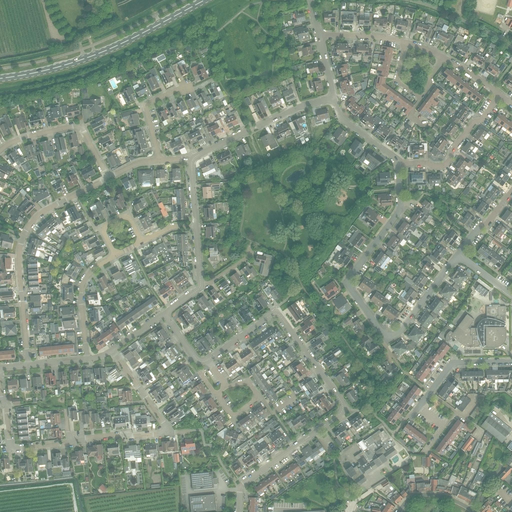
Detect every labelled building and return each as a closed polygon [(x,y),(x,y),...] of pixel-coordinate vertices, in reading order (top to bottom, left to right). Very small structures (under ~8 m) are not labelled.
[(335,18),(338,18),(338,10),(333,10),(333,14),(324,14),(325,23),(335,22),(335,18)] [(299,22),(305,20),(304,13),(299,15),(298,12),(295,13),(296,19),(292,20),(294,26),(300,24),(299,22)] [(340,18),(340,21),(343,21),(343,24),(348,24),(348,16),(348,12),(344,12),(341,12),(340,18)] [(348,16),(348,24),(353,25),(353,21),(356,22),(357,13),(353,12),(348,12),(348,16)] [(357,13),(356,22),(359,22),(359,25),(364,25),(364,16),(359,16),(359,13),(357,13)] [(364,16),(364,25),(369,25),(369,22),(372,22),(372,13),(369,13),(369,17),(364,16)] [(387,19),(378,18),(379,16),(378,15),(375,15),(374,16),(373,18),(375,18),(374,26),(386,27),(387,19)] [(401,30),(403,22),(400,21),(401,18),(395,17),(394,24),(397,24),(396,29),(401,30)] [(403,22),(401,30),(407,31),(408,26),(410,27),(412,20),(406,19),(406,22),(403,22)] [(421,33),(424,24),(421,23),(421,22),(416,20),(412,33),(414,33),(416,33),(416,31),(421,33)] [(424,24),(421,33),(426,34),(426,36),(426,37),(429,38),(433,26),(428,24),(427,25),(424,24)] [(310,38),(308,32),(309,32),(308,29),(302,31),(301,27),(294,29),(295,36),(298,35),(299,39),(305,38),(306,39),(310,38)] [(441,41),(445,33),(442,32),(442,29),(438,27),(432,40),(434,41),(435,40),(436,38),(441,41)] [(445,33),(441,41),(446,43),(445,45),(445,46),(448,48),(454,36),(449,34),(448,35),(445,33)] [(459,54),(464,44),(461,43),(464,38),(458,35),(454,43),(457,45),(454,51),(459,54)] [(342,53),(342,44),(336,44),(336,46),(334,46),(331,47),(331,46),(332,53),(333,53),(333,57),(339,57),(339,53),(342,53)] [(342,44),(342,53),(346,53),(346,56),(351,56),(351,49),(348,49),(348,44),(342,44)] [(362,54),(363,45),(357,44),(357,49),(354,49),(353,56),(358,56),(358,54),(362,54)] [(474,47),(470,45),(469,44),(467,46),(464,44),(459,54),(464,57),(468,51),(473,54),(478,47),(478,46),(476,44),(474,47)] [(304,56),(314,54),(314,52),(312,52),(311,47),(304,48),(303,45),(297,47),(298,52),(302,51),(304,56)] [(363,45),(362,54),(366,54),(366,57),(371,57),(371,50),(368,50),(369,45),(363,45)] [(385,53),(392,54),(393,48),(382,46),(381,49),(385,50),(385,53)] [(480,49),(478,47),(473,54),(476,55),(472,61),(476,64),(481,57),(481,56),(483,54),(479,51),(480,49)] [(489,55),(487,54),(486,54),(483,58),(481,57),(476,64),(481,67),(485,61),(487,63),(492,56),(489,55)] [(495,62),(492,60),(494,58),(492,56),(487,63),(489,65),(485,70),(490,74),(495,66),(493,64),(495,62)] [(389,66),(391,60),(379,58),(379,61),(383,62),(382,65),(389,66)] [(178,63),(172,65),(176,73),(180,71),(182,76),(188,73),(189,72),(190,68),(186,70),(184,65),(185,64),(184,61),(182,61),(178,63)] [(310,73),(318,71),(317,64),(313,65),(312,62),(306,64),(307,69),(309,68),(310,73)] [(346,69),(348,69),(347,64),(340,65),(341,68),(336,69),(338,75),(342,74),(343,77),(347,76),(346,69)] [(501,73),(505,66),(503,64),(500,69),(495,66),(490,74),(495,77),(498,71),(501,73)] [(201,81),(208,77),(204,69),(200,71),(198,66),(192,69),(195,75),(198,74),(201,81)] [(444,66),(437,75),(439,77),(440,75),(442,75),(447,69),(444,66)] [(153,91),(160,87),(155,77),(157,75),(154,68),(149,70),(153,77),(147,80),(153,91)] [(170,76),(173,74),(170,68),(163,71),(162,70),(160,72),(161,75),(166,84),(172,81),(170,76)] [(446,79),(452,71),(450,69),(449,70),(447,69),(442,75),(446,79)] [(387,78),(388,72),(377,70),(376,73),(381,74),(380,76),(386,78),(387,78)] [(450,82),(455,75),(453,73),(454,72),(452,71),(446,79),(450,82)] [(454,85),(460,77),(458,76),(457,77),(455,75),(450,82),(454,85)] [(341,88),(350,86),(349,82),(351,81),(350,76),(343,78),(344,81),(340,82),(341,88)] [(458,88),(463,81),(461,80),(462,79),(460,77),(454,85),(458,88)] [(314,92),(323,90),(321,81),(315,82),(314,79),(308,81),(310,89),(313,88),(314,92)] [(462,91),(468,83),(466,82),(465,83),(463,81),(458,88),(462,91)] [(144,94),(149,91),(145,83),(142,85),(142,86),(135,89),(139,97),(144,95),(144,94)] [(466,94),(471,87),(469,86),(470,85),(468,83),(462,91),(466,94)] [(282,97),(276,84),(275,84),(272,86),(274,89),(275,88),(277,92),(274,93),(275,98),(269,100),(273,108),(281,104),(279,98),(282,97)] [(293,93),(296,91),(293,84),(287,87),(288,90),(286,91),(286,92),(283,94),(287,102),(296,98),(293,93)] [(354,94),(353,89),(354,89),(353,85),(350,86),(341,88),(342,94),(347,93),(348,96),(348,95),(348,98),(350,97),(351,96),(355,95),(354,94)] [(386,93),(390,88),(386,85),(381,91),(385,94),(386,93)] [(124,104),(126,103),(133,100),(130,95),(134,93),(131,87),(125,89),(126,91),(121,93),(123,97),(120,98),(120,99),(123,104),(124,104)] [(219,99),(224,96),(221,91),(218,92),(216,87),(213,88),(213,89),(210,90),(214,98),(218,96),(219,99)] [(445,94),(442,92),(441,92),(438,89),(435,87),(432,92),(437,96),(439,94),(443,97),(445,94)] [(470,97),(476,89),(474,88),(473,89),(471,87),(466,94),(470,97)] [(388,101),(395,91),(390,88),(386,93),(385,94),(386,93),(388,95),(385,99),(388,101)] [(474,100),(479,94),(477,92),(478,91),(476,89),(470,97),(474,100)] [(395,101),(399,95),(395,91),(388,101),(389,102),(390,102),(393,99),(395,101)] [(208,106),(213,103),(209,96),(207,97),(204,92),(198,95),(202,104),(207,102),(208,106)] [(436,99),(437,96),(432,92),(428,97),(437,104),(439,101),(436,99)] [(479,94),(474,100),(478,103),(484,96),(482,94),(481,95),(479,94)] [(397,108),(404,98),(399,95),(395,101),(397,102),(395,106),(397,108)] [(350,112),(357,105),(354,102),(355,100),(351,97),(347,102),(349,104),(346,108),(350,112)] [(435,106),(437,104),(428,97),(424,102),(430,106),(432,104),(435,106)] [(198,110),(201,109),(197,102),(195,103),(192,98),(186,101),(190,109),(194,107),(195,110),(197,109),(198,110)] [(263,106),(266,104),(263,98),(258,100),(260,103),(254,106),(259,115),(266,112),(263,106)] [(405,108),(409,102),(404,98),(397,108),(400,110),(402,106),(405,108)] [(91,101),(83,101),(84,109),(91,109),(91,112),(101,111),(101,107),(101,99),(91,100),(91,101)] [(178,110),(181,117),(184,116),(182,112),(187,110),(183,101),(178,104),(181,109),(178,110)] [(409,102),(405,108),(407,109),(404,113),(407,115),(414,106),(409,102)] [(424,102),(421,106),(430,113),(432,111),(428,108),(430,106),(424,102)] [(459,113),(466,118),(469,114),(466,111),(468,109),(462,104),(459,109),(461,110),(459,113)] [(46,112),(48,112),(50,122),(55,120),(55,119),(62,117),(59,105),(55,106),(56,108),(52,109),(51,106),(45,108),(46,112)] [(357,105),(350,112),(355,116),(358,112),(360,114),(365,109),(361,105),(359,107),(357,105)] [(67,106),(62,107),(64,116),(68,115),(68,118),(73,117),(73,116),(80,114),(78,106),(68,108),(67,106)] [(181,117),(178,110),(175,111),(173,106),(168,109),(172,117),(175,116),(176,119),(178,118),(179,119),(181,117)] [(429,115),(430,113),(421,106),(417,111),(423,116),(425,113),(428,116),(429,115)] [(321,119),(329,117),(327,109),(316,112),(318,116),(314,117),(316,125),(322,123),(321,119)] [(362,114),(365,116),(361,122),(365,125),(371,117),(369,115),(371,112),(368,110),(366,109),(362,114)] [(239,118),(236,111),(235,110),(228,114),(230,118),(234,126),(239,124),(237,119),(239,118)] [(30,121),(31,126),(42,124),(41,119),(44,118),(43,111),(37,113),(38,116),(30,118),(30,119),(29,120),(29,122),(30,121)] [(137,118),(139,118),(137,114),(133,115),(132,111),(122,114),(124,120),(128,119),(131,127),(139,125),(137,118)] [(168,125),(173,123),(170,115),(167,116),(164,111),(163,111),(162,111),(162,112),(158,114),(162,122),(166,120),(168,125)] [(463,123),(466,118),(459,113),(457,116),(455,114),(452,118),(457,123),(459,120),(463,123)] [(22,116),(15,119),(18,130),(25,127),(23,121),(26,120),(24,114),(21,115),(22,116)] [(498,124),(504,116),(502,115),(502,116),(499,114),(494,121),(498,124)] [(91,126),(95,133),(100,131),(101,131),(106,129),(103,123),(105,122),(102,116),(95,120),(97,123),(91,126)] [(234,126),(230,118),(227,120),(225,116),(220,118),(224,125),(226,124),(229,128),(234,126)] [(377,125),(381,119),(376,116),(374,119),(371,117),(365,125),(370,128),(374,123),(377,125)] [(503,127),(508,120),(505,119),(506,117),(504,116),(498,124),(503,127)] [(4,120),(0,121),(0,125),(0,126),(4,136),(11,133),(8,127),(12,125),(8,117),(3,120),(4,120)] [(295,129),(292,130),(295,136),(296,138),(300,136),(301,135),(300,134),(301,133),(302,134),(305,132),(305,131),(304,128),(303,129),(301,124),(304,122),(302,117),(297,120),(292,123),(295,129)] [(455,125),(457,123),(452,118),(448,122),(450,124),(448,127),(456,132),(459,128),(455,125)] [(380,135),(386,127),(383,126),(385,123),(381,119),(377,125),(379,127),(375,132),(380,135)] [(213,126),(216,134),(222,132),(219,127),(222,126),(219,120),(214,122),(216,125),(213,126)] [(507,130),(511,122),(511,121),(510,122),(508,120),(503,127),(507,130)] [(216,134),(213,126),(210,128),(208,125),(204,127),(207,134),(209,132),(211,137),(216,134)] [(291,134),(286,125),(282,126),(283,127),(277,130),(278,132),(275,134),(278,141),(282,139),(281,136),(285,134),(287,136),(291,134)] [(194,133),(198,141),(203,139),(201,134),(204,133),(201,126),(196,128),(197,132),(194,133)] [(391,136),(394,132),(395,130),(391,126),(388,129),(386,127),(380,135),(385,139),(389,134),(391,136)] [(452,137),(456,132),(448,127),(446,130),(444,128),(441,132),(447,136),(448,134),(452,137)] [(486,140),(490,135),(492,133),(486,128),(484,131),(479,127),(476,132),(484,138),(486,140)] [(135,139),(145,137),(143,131),(140,131),(139,128),(130,131),(131,134),(133,134),(135,139)] [(345,133),(343,131),(339,128),(333,136),(337,139),(335,141),(341,145),(345,139),(342,137),(345,133)] [(112,143),(110,139),(113,138),(112,136),(113,135),(111,132),(104,136),(105,139),(100,142),(102,146),(103,149),(107,147),(108,148),(107,149),(108,152),(116,148),(113,143),(112,143)] [(198,141),(194,133),(191,135),(189,132),(184,134),(188,140),(190,139),(192,144),(198,141)] [(398,135),(396,134),(394,132),(391,136),(389,138),(392,140),(390,143),(394,146),(399,139),(397,137),(398,135)] [(480,143),(484,138),(476,132),(472,137),(477,140),(475,143),(480,146),(481,147),(483,144),(480,143)] [(436,140),(438,142),(444,147),(448,143),(445,141),(447,138),(441,133),(439,136),(441,137),(439,136),(436,140)] [(68,136),(71,148),(79,146),(77,134),(68,136)] [(174,139),(176,142),(179,150),(185,147),(183,143),(185,142),(185,141),(186,140),(183,134),(174,139)] [(271,149),(278,146),(274,139),(271,140),(268,135),(265,136),(266,136),(261,138),(265,147),(269,145),(271,149)] [(55,139),(58,151),(66,149),(63,137),(55,139)] [(136,145),(146,142),(145,137),(135,139),(133,140),(133,142),(135,142),(136,145)] [(399,139),(394,146),(399,149),(401,147),(403,148),(408,142),(403,139),(402,141),(399,139)] [(179,150),(176,142),(172,144),(171,140),(166,143),(169,149),(172,148),(174,153),(179,150)] [(362,145),(360,143),(356,140),(350,148),(354,151),(352,153),(358,158),(362,152),(359,150),(362,145)] [(54,152),(52,146),(50,146),(48,141),(45,141),(45,142),(42,142),(44,152),(45,158),(53,156),(54,153),(54,152)] [(146,142),(136,145),(138,150),(136,151),(137,155),(143,153),(145,153),(146,153),(145,149),(148,148),(146,142)] [(441,151),(444,147),(438,142),(436,144),(433,142),(430,146),(433,149),(431,153),(435,157),(438,153),(439,153),(440,151),(441,151)] [(480,146),(475,143),(474,142),(472,144),(468,142),(465,146),(472,151),(475,153),(478,149),(480,146)] [(418,146),(419,155),(424,154),(424,151),(427,151),(427,143),(421,143),(421,146),(418,146)] [(32,158),(37,156),(39,162),(42,161),(39,152),(36,153),(33,144),(25,147),(29,160),(32,159),(32,158)] [(245,156),(246,156),(252,153),(247,144),(241,147),(240,146),(235,148),(238,156),(241,154),(242,155),(243,156),(244,156),(245,156)] [(418,146),(415,146),(415,144),(413,144),(410,144),(410,152),(413,152),(413,155),(419,155),(418,146)] [(472,151),(465,146),(462,150),(466,153),(464,156),(469,160),(471,161),(476,154),(475,153),(472,151)] [(114,155),(108,158),(112,166),(120,162),(117,157),(123,154),(120,148),(113,151),(114,155)] [(366,150),(359,159),(363,162),(365,159),(369,162),(367,165),(372,169),(379,164),(383,161),(379,158),(379,157),(370,151),(369,152),(366,150)] [(227,160),(232,158),(229,151),(217,157),(220,164),(227,161),(227,160)] [(15,152),(7,156),(13,164),(16,162),(18,165),(25,161),(23,156),(19,159),(15,152)] [(467,171),(469,168),(473,164),(467,159),(465,161),(461,158),(457,163),(464,168),(467,171)] [(216,172),(219,170),(215,163),(213,165),(210,160),(200,165),(204,173),(214,168),(216,172)] [(511,171),(511,164),(507,160),(503,165),(505,166),(503,168),(509,173),(510,170),(511,171)] [(462,171),(464,168),(457,163),(454,168),(458,171),(456,173),(462,178),(465,173),(462,171)] [(0,166),(0,176),(1,177),(3,178),(6,174),(9,175),(12,169),(6,166),(4,169),(0,166)] [(70,176),(66,178),(70,187),(78,183),(74,175),(77,173),(73,166),(70,168),(72,171),(68,173),(70,176)] [(91,176),(95,174),(92,166),(81,172),(85,179),(88,178),(88,177),(91,176)] [(170,181),(181,180),(180,168),(174,169),(174,173),(170,173),(170,181)] [(507,175),(509,173),(503,168),(502,171),(501,170),(498,173),(500,174),(499,176),(506,182),(509,177),(507,175)] [(159,183),(159,182),(168,181),(168,174),(163,174),(163,170),(157,170),(158,178),(156,179),(156,183),(159,183)] [(143,185),(154,184),(153,174),(150,174),(149,171),(138,171),(139,183),(143,183),(143,185)] [(417,182),(417,173),(414,173),(414,172),(408,172),(409,181),(412,181),(412,183),(417,182)] [(426,180),(426,174),(425,172),(420,172),(420,173),(417,173),(417,182),(423,182),(423,180),(426,180)] [(462,178),(456,173),(454,175),(450,172),(446,177),(449,179),(447,182),(451,185),(456,180),(459,182),(462,178)] [(390,181),(390,178),(389,173),(380,174),(380,178),(377,178),(377,186),(385,185),(384,181),(390,181)] [(435,184),(434,175),(431,175),(431,173),(426,174),(426,180),(426,182),(429,182),(429,184),(435,184)] [(435,184),(435,186),(439,186),(439,184),(440,184),(440,181),(443,181),(443,173),(437,173),(437,174),(434,175),(435,184)] [(502,186),(506,182),(499,176),(495,181),(494,180),(494,181),(493,182),(492,183),(498,187),(500,185),(502,186)] [(127,178),(121,181),(126,190),(132,187),(133,188),(136,186),(132,179),(129,181),(127,178)] [(56,183),(52,185),(54,189),(55,188),(58,193),(63,191),(60,185),(63,184),(60,179),(55,181),(56,183)] [(496,189),(498,187),(492,183),(490,185),(493,187),(490,192),(496,197),(500,192),(496,189)] [(203,198),(211,198),(211,187),(203,188),(203,198)] [(23,189),(20,192),(28,201),(30,202),(33,199),(23,189)] [(177,197),(184,197),(183,189),(174,190),(174,194),(177,194),(177,197)] [(45,191),(34,192),(34,197),(36,197),(39,202),(42,200),(46,200),(46,198),(50,196),(47,190),(45,191)] [(496,197),(490,192),(487,190),(484,194),(482,193),(480,196),(483,198),(489,202),(491,200),(493,202),(496,197)] [(122,201),(125,200),(121,193),(116,196),(118,199),(115,201),(119,209),(125,207),(122,201)] [(382,206),(392,205),(391,197),(386,198),(385,194),(378,195),(378,202),(382,201),(382,206)] [(177,205),(184,204),(184,197),(177,197),(172,198),(172,205),(177,205)] [(110,215),(115,212),(112,206),(115,205),(112,198),(107,201),(109,204),(105,206),(110,215)] [(143,205),(146,203),(143,198),(135,202),(136,205),(134,206),(137,212),(144,208),(143,205)] [(487,205),(489,202),(483,198),(481,201),(479,201),(480,203),(481,204),(479,206),(486,211),(489,207),(487,205)] [(428,213),(429,211),(428,210),(432,205),(425,200),(421,205),(424,207),(422,209),(428,213)] [(95,205),(90,208),(92,211),(97,221),(104,218),(100,211),(104,209),(100,202),(95,205)] [(27,214),(34,208),(29,203),(25,206),(24,205),(22,205),(18,209),(23,212),(24,211),(27,214)] [(207,208),(204,209),(205,213),(205,212),(206,219),(213,219),(213,218),(217,218),(216,213),(213,214),(213,208),(214,208),(214,205),(207,205),(207,208)] [(75,206),(65,211),(67,216),(69,215),(73,222),(80,218),(82,221),(86,220),(82,212),(79,214),(78,213),(77,213),(77,211),(75,206)] [(479,206),(477,208),(474,206),(472,208),(470,207),(468,209),(474,214),(476,211),(482,216),(486,211),(479,206)] [(18,216),(20,213),(21,212),(17,209),(14,208),(12,207),(8,213),(13,216),(11,219),(16,222),(16,221),(20,224),(23,219),(18,216)] [(376,223),(378,220),(372,216),(375,213),(369,208),(365,214),(368,216),(364,220),(367,222),(366,223),(372,228),(375,223),(376,223)] [(428,213),(422,209),(420,211),(418,210),(414,214),(424,222),(430,215),(428,213)] [(472,216),(474,214),(468,209),(466,212),(468,213),(464,217),(471,223),(475,218),(472,216)] [(153,220),(151,217),(149,212),(143,215),(144,218),(140,220),(142,225),(150,221),(153,220)] [(174,216),(178,216),(178,220),(186,219),(185,212),(178,212),(174,212),(174,216)] [(424,222),(414,214),(411,219),(413,221),(411,223),(417,227),(419,225),(419,226),(421,223),(422,224),(424,222)] [(508,224),(511,220),(504,215),(501,219),(508,224)] [(56,229),(60,226),(59,225),(62,223),(57,218),(55,220),(53,217),(48,221),(56,229)] [(467,227),(471,223),(464,217),(461,222),(459,221),(458,224),(463,228),(465,226),(467,227)] [(48,221),(44,225),(49,230),(51,232),(55,229),(48,221)] [(151,230),(158,227),(155,222),(151,224),(150,221),(142,225),(145,230),(149,228),(151,230)] [(417,227),(411,223),(410,225),(404,221),(400,226),(407,231),(409,229),(413,232),(417,227)] [(208,228),(206,228),(207,233),(206,233),(206,237),(215,237),(214,228),(217,227),(216,223),(208,224),(208,228)] [(496,229),(503,234),(506,229),(507,230),(509,228),(504,224),(502,226),(499,224),(496,229)] [(49,230),(44,225),(40,228),(45,234),(47,236),(51,232),(49,230)] [(349,230),(352,232),(353,230),(356,232),(349,241),(351,243),(358,248),(363,243),(364,243),(367,240),(360,235),(362,233),(358,229),(352,225),(349,230)] [(400,226),(397,231),(399,233),(398,235),(403,239),(404,239),(406,241),(407,239),(406,237),(409,233),(407,231),(400,226)] [(82,236),(91,232),(88,227),(83,230),(82,227),(76,230),(78,235),(81,233),(82,236)] [(446,234),(455,241),(458,236),(455,234),(457,231),(452,227),(450,229),(452,231),(448,236),(446,234)] [(45,234),(40,228),(36,232),(41,238),(41,237),(43,239),(44,239),(46,237),(46,236),(45,234)] [(500,238),(503,234),(496,229),(493,233),(495,235),(493,237),(499,241),(501,239),(500,238)] [(10,236),(1,234),(0,238),(3,238),(1,247),(5,248),(5,247),(12,249),(13,243),(13,241),(9,239),(10,236)] [(451,246),(455,241),(446,234),(442,239),(440,242),(446,246),(448,244),(451,246)] [(399,244),(403,239),(398,235),(396,237),(393,235),(390,240),(397,245),(398,243),(399,244)] [(42,241),(32,238),(31,243),(38,245),(41,246),(42,241)] [(101,244),(100,243),(97,238),(92,240),(91,238),(84,241),(85,244),(86,243),(87,245),(87,246),(89,249),(90,249),(92,248),(96,245),(97,246),(101,244)] [(390,240),(386,245),(389,247),(387,249),(388,250),(393,253),(394,251),(395,252),(399,247),(397,245),(390,240)] [(154,247),(154,248),(152,249),(152,248),(143,253),(146,259),(141,261),(143,266),(145,266),(146,266),(151,263),(149,261),(152,260),(151,259),(163,253),(165,257),(164,258),(166,263),(172,260),(171,258),(169,254),(163,242),(154,247)] [(346,247),(344,246),(340,242),(338,245),(342,248),(333,260),(337,263),(338,262),(345,267),(350,259),(349,258),(353,252),(349,249),(346,247)] [(438,244),(434,249),(443,256),(447,251),(444,249),(446,246),(440,242),(439,244),(438,244)] [(38,245),(31,243),(29,248),(40,252),(40,251),(37,251),(38,248),(40,248),(41,246),(38,245)] [(213,266),(223,259),(219,254),(217,255),(217,244),(209,245),(210,257),(208,259),(213,266)] [(482,255),(487,248),(483,244),(477,251),(482,255)] [(487,248),(482,255),(486,258),(491,251),(493,249),(488,246),(487,248)] [(39,257),(40,252),(29,248),(28,254),(35,256),(39,257)] [(102,256),(105,254),(103,249),(99,250),(96,251),(95,248),(87,253),(88,256),(92,254),(93,256),(95,254),(97,258),(101,255),(102,256)] [(439,261),(443,256),(434,249),(433,252),(435,253),(433,256),(431,255),(429,257),(437,263),(439,261)] [(391,255),(393,253),(388,250),(387,251),(384,254),(381,252),(377,257),(384,262),(388,257),(390,259),(392,256),(391,255)] [(490,261),(496,254),(491,251),(486,258),(490,261)] [(70,268),(78,274),(82,267),(79,265),(80,263),(80,262),(82,261),(78,253),(77,254),(74,255),(75,257),(71,264),(72,265),(70,268)] [(0,259),(1,260),(1,269),(10,269),(10,263),(11,263),(11,258),(8,258),(8,254),(0,254),(0,259)] [(257,255),(256,262),(264,264),(262,274),(267,276),(272,256),(264,254),(263,257),(257,255)] [(500,257),(496,254),(490,261),(495,265),(500,257)] [(505,261),(504,261),(506,258),(502,255),(500,257),(495,265),(499,268),(505,261)] [(188,256),(179,257),(179,263),(181,263),(181,266),(188,266),(187,262),(189,262),(188,256)] [(38,259),(30,257),(28,257),(29,262),(28,262),(28,268),(38,268),(37,262),(38,262),(38,259)] [(380,267),(384,262),(377,257),(373,262),(377,265),(373,269),(379,273),(380,272),(382,269),(380,267)] [(423,268),(430,273),(434,268),(429,264),(431,262),(425,257),(421,262),(425,265),(423,268)] [(131,260),(130,259),(123,262),(128,272),(129,275),(140,269),(135,261),(132,263),(132,262),(132,261),(132,260),(131,260)] [(247,265),(244,267),(240,271),(242,274),(244,273),(247,277),(250,275),(252,278),(257,275),(253,269),(250,270),(247,265)] [(74,280),(78,274),(70,268),(68,272),(66,271),(63,276),(62,280),(68,281),(69,278),(70,277),(74,280)] [(122,281),(127,278),(124,272),(121,274),(118,268),(111,272),(115,281),(120,278),(122,281)] [(454,274),(463,280),(464,278),(466,279),(470,274),(465,270),(463,273),(458,269),(454,274)] [(178,275),(179,278),(184,285),(189,282),(186,278),(188,276),(184,270),(178,275)] [(0,279),(0,285),(12,284),(11,275),(5,276),(5,275),(4,272),(0,271),(0,279)] [(418,279),(424,284),(428,279),(426,277),(427,275),(422,271),(420,273),(421,274),(418,279)] [(245,285),(248,283),(243,276),(240,278),(237,273),(230,277),(236,285),(242,281),(245,285)] [(461,283),(463,280),(454,274),(451,279),(455,283),(454,285),(458,289),(462,284),(461,283)] [(184,285),(179,278),(178,275),(171,280),(175,286),(177,284),(180,288),(184,285)] [(104,290),(104,289),(108,287),(110,291),(115,289),(112,282),(109,284),(105,276),(98,279),(100,283),(98,284),(101,290),(101,291),(104,290)] [(364,290),(370,282),(365,279),(366,278),(363,276),(360,281),(362,283),(359,287),(364,290)] [(424,284),(418,279),(415,277),(412,281),(406,277),(404,280),(406,281),(411,285),(417,289),(418,287),(421,289),(424,284)] [(478,278),(477,281),(489,290),(491,288),(478,278)] [(163,287),(164,289),(169,296),(173,292),(171,288),(173,287),(167,279),(163,282),(166,285),(163,287)] [(68,285),(68,281),(62,280),(61,284),(61,289),(63,289),(63,293),(73,293),(73,286),(68,286),(68,285)] [(237,291),(236,290),(232,285),(230,287),(226,281),(220,285),(226,293),(230,291),(232,293),(235,291),(236,292),(237,291)] [(417,289),(411,285),(406,281),(403,284),(405,285),(405,286),(406,288),(404,291),(414,298),(417,293),(415,292),(417,289)] [(324,286),(321,289),(324,293),(328,299),(334,295),(332,292),(337,288),(335,286),(332,282),(325,287),(324,286)] [(374,292),(377,286),(375,285),(375,286),(370,282),(364,290),(369,294),(372,290),(374,292)] [(169,296),(164,289),(161,290),(157,284),(153,288),(159,297),(161,295),(164,299),(169,296)] [(458,289),(454,285),(452,287),(447,284),(443,289),(452,295),(453,293),(454,294),(458,289)] [(42,288),(39,288),(39,285),(30,285),(30,291),(33,291),(33,294),(46,293),(46,290),(42,290),(42,288)] [(488,292),(478,285),(475,290),(485,297),(488,292)] [(97,293),(96,293),(92,286),(89,288),(91,291),(90,292),(90,293),(88,294),(88,300),(94,300),(94,301),(98,300),(97,293)] [(375,304),(381,296),(377,292),(379,288),(377,286),(374,292),(376,293),(370,300),(375,304)] [(0,288),(0,296),(2,296),(2,300),(13,299),(13,297),(15,296),(14,294),(13,293),(13,291),(7,292),(7,288),(0,288)] [(276,301),(281,297),(275,289),(270,293),(267,288),(264,290),(268,296),(271,294),(276,301)] [(220,302),(224,299),(220,292),(217,294),(214,289),(208,293),(214,300),(217,298),(220,302)] [(450,298),(452,295),(443,289),(439,294),(444,298),(442,300),(447,303),(447,304),(451,298),(450,298)] [(259,312),(267,305),(263,300),(266,298),(261,291),(256,295),(258,299),(255,301),(258,306),(256,308),(259,312)] [(414,298),(404,291),(401,296),(402,297),(400,299),(406,304),(408,301),(410,303),(414,298)] [(73,293),(63,293),(63,297),(60,297),(60,305),(68,304),(68,301),(73,301),(73,293)] [(34,305),(41,304),(41,300),(42,299),(40,297),(40,295),(30,296),(31,302),(34,302),(34,305)] [(148,298),(154,306),(155,305),(156,306),(159,304),(154,297),(151,299),(150,296),(148,298)] [(211,308),(214,306),(210,300),(208,302),(204,296),(197,300),(204,309),(209,306),(211,308)] [(385,305),(389,300),(387,298),(386,299),(381,296),(375,304),(380,307),(383,303),(385,305)] [(152,307),(154,306),(148,298),(146,299),(147,301),(145,303),(150,310),(153,308),(152,307)] [(338,298),(333,301),(337,306),(342,314),(344,312),(350,308),(347,305),(348,304),(343,298),(340,300),(338,298)] [(447,303),(442,300),(441,299),(440,301),(436,298),(432,303),(440,309),(444,305),(445,305),(447,303)] [(387,317),(393,309),(388,305),(391,301),(389,300),(385,305),(387,306),(382,313),(387,317)] [(150,310),(145,303),(142,305),(140,303),(138,304),(144,313),(146,312),(150,310)] [(305,314),(304,315),(295,303),(288,308),(297,321),(302,317),(305,320),(308,318),(305,314)] [(437,314),(440,309),(432,303),(429,308),(433,311),(431,313),(436,317),(438,315),(437,314)] [(41,304),(34,305),(34,308),(31,308),(32,314),(42,313),(42,311),(43,310),(41,308),(41,304)] [(143,314),(144,313),(138,304),(136,305),(138,308),(135,310),(140,317),(143,315),(143,314)] [(245,322),(251,318),(247,313),(249,311),(245,305),(241,308),(244,311),(239,314),(245,322)] [(3,310),(4,318),(15,317),(14,309),(7,309),(7,306),(0,307),(0,310),(3,310)] [(89,311),(91,322),(95,321),(95,320),(98,320),(97,310),(100,310),(100,306),(93,307),(93,310),(89,311)] [(446,338),(446,339),(446,340),(447,341),(448,341),(449,341),(450,341),(450,340),(451,340),(451,339),(452,339),(453,338),(466,347),(472,347),(480,347),(480,345),(481,345),(485,345),(494,345),(494,348),(495,348),(496,347),(497,347),(498,347),(499,346),(500,346),(501,345),(502,345),(503,344),(503,343),(504,342),(505,341),(505,340),(505,339),(506,338),(506,337),(506,336),(506,335),(504,335),(504,327),(504,323),(504,321),(506,321),(506,306),(498,306),(498,309),(492,309),(492,307),(486,307),(486,318),(486,326),(484,326),(484,328),(476,328),(470,328),(470,329),(468,328),(470,325),(474,319),(467,314),(453,333),(451,331),(450,331),(449,332),(448,333),(447,334),(447,335),(446,335),(446,336),(446,337),(446,338)] [(62,308),(60,308),(60,315),(62,315),(62,318),(70,318),(70,314),(75,314),(74,307),(62,308)] [(182,323),(191,316),(189,313),(191,312),(188,307),(183,311),(185,313),(179,318),(182,323)] [(140,317),(135,310),(133,312),(131,309),(129,311),(135,319),(136,318),(137,319),(140,317)] [(393,309),(387,317),(392,321),(395,317),(397,318),(401,313),(398,312),(393,309)] [(133,320),(135,319),(129,311),(127,312),(129,314),(126,316),(131,323),(134,321),(133,320)] [(436,317),(431,313),(429,315),(426,312),(422,317),(430,323),(434,319),(436,317)] [(33,325),(43,324),(42,319),(47,318),(46,315),(36,316),(36,319),(32,319),(33,325)] [(239,323),(234,315),(225,322),(224,321),(223,321),(221,323),(221,324),(221,325),(228,335),(232,331),(236,329),(233,325),(236,323),(237,325),(239,323)] [(131,323),(126,316),(123,318),(122,316),(120,317),(126,326),(127,325),(128,326),(131,323)] [(191,316),(182,323),(185,327),(191,323),(195,328),(200,324),(195,318),(193,319),(191,316)] [(124,327),(126,326),(120,317),(118,319),(119,321),(117,323),(121,330),(125,328),(124,327)] [(310,322),(314,319),(312,317),(305,322),(307,324),(302,328),(306,334),(314,328),(310,322)] [(427,328),(430,323),(422,317),(418,322),(422,325),(421,327),(422,328),(426,331),(427,329),(427,328)] [(62,318),(60,319),(61,322),(64,322),(65,329),(76,327),(75,320),(71,321),(70,318),(62,318)] [(360,333),(366,329),(359,319),(353,323),(357,328),(354,330),(357,335),(360,333)] [(6,332),(6,336),(17,335),(16,324),(12,325),(11,320),(0,322),(1,326),(5,326),(5,328),(2,328),(3,332),(6,332)] [(119,330),(115,324),(114,323),(109,326),(111,329),(109,330),(113,337),(118,334),(116,332),(119,330)] [(43,324),(33,325),(33,330),(39,330),(39,333),(40,333),(45,332),(45,327),(43,327),(43,324)] [(426,331),(422,328),(420,330),(415,326),(411,331),(420,338),(421,336),(423,336),(426,331)] [(211,333),(206,336),(212,346),(218,341),(214,335),(216,334),(215,332),(212,328),(209,330),(211,333)] [(277,328),(274,330),(272,328),(268,331),(273,338),(274,341),(275,340),(273,338),(277,335),(279,337),(282,335),(277,328)] [(155,341),(158,338),(165,333),(162,329),(158,332),(157,329),(151,333),(154,338),(153,338),(155,341)] [(109,340),(113,337),(109,330),(104,333),(109,340)] [(268,331),(263,334),(269,342),(273,338),(268,331)] [(418,340),(420,338),(411,331),(407,336),(412,340),(410,344),(414,348),(419,341),(418,340)] [(105,343),(109,340),(104,333),(100,336),(105,343)] [(165,333),(158,338),(160,341),(158,343),(161,347),(166,343),(165,341),(169,338),(165,333)] [(264,345),(269,342),(263,334),(259,337),(264,345)] [(320,339),(323,337),(321,334),(315,338),(317,341),(312,345),(316,351),(324,345),(320,339)] [(100,346),(105,343),(100,336),(96,339),(95,338),(92,340),(96,346),(99,344),(100,346)] [(202,353),(207,349),(205,346),(207,344),(202,336),(197,340),(196,339),(195,339),(194,340),(193,341),(194,342),(195,343),(194,344),(196,346),(197,346),(202,353)] [(260,348),(264,345),(259,337),(254,340),(260,348)] [(372,355),(380,349),(375,342),(370,346),(368,343),(370,342),(367,337),(359,343),(362,347),(365,345),(372,355)] [(255,351),(260,348),(254,340),(250,343),(255,351)] [(414,348),(410,344),(406,346),(402,340),(397,344),(403,353),(405,351),(406,352),(409,350),(409,351),(414,348)] [(443,343),(440,348),(446,353),(450,348),(443,343)] [(244,352),(249,359),(253,356),(254,358),(257,356),(249,344),(246,346),(248,349),(244,352)] [(400,354),(403,353),(397,344),(391,347),(395,352),(392,354),(396,359),(401,355),(400,354)] [(168,356),(177,350),(174,345),(168,349),(166,347),(161,350),(164,355),(166,353),(168,356)] [(285,357),(292,351),(289,347),(285,349),(284,347),(276,352),(278,355),(280,353),(282,355),(283,354),(285,357)] [(128,361),(138,354),(135,350),(132,352),(129,348),(123,353),(128,361)] [(442,358),(446,353),(440,348),(436,353),(441,357),(442,358)] [(167,367),(171,364),(176,361),(174,359),(180,354),(177,350),(168,356),(170,359),(164,363),(167,367)] [(295,356),(292,351),(285,357),(286,359),(283,361),(285,363),(284,364),(286,366),(291,362),(290,360),(295,356)] [(441,357),(436,353),(434,351),(430,357),(437,361),(441,357)] [(249,359),(244,352),(240,355),(237,352),(235,354),(243,366),(246,364),(245,362),(249,359)] [(138,354),(128,361),(134,369),(140,364),(138,360),(141,358),(138,354)] [(240,368),(243,366),(235,354),(232,356),(234,359),(230,362),(235,369),(239,366),(240,368)] [(328,367),(337,360),(332,354),(324,360),(328,367)] [(433,367),(437,361),(430,357),(427,362),(433,367)] [(392,374),(395,372),(398,370),(394,365),(391,367),(387,361),(381,366),(387,373),(388,375),(390,375),(392,374)] [(235,369),(230,362),(226,366),(223,362),(220,364),(229,376),(232,374),(230,372),(235,369)] [(294,375),(303,368),(300,363),(299,364),(297,362),(290,367),(293,371),(295,370),(296,373),(294,374),(294,375)] [(429,372),(433,367),(427,362),(423,367),(429,372)] [(252,375),(261,369),(257,364),(258,364),(258,363),(255,366),(248,370),(252,375)] [(146,366),(144,367),(143,364),(140,366),(142,369),(141,369),(143,372),(138,375),(141,379),(149,374),(148,371),(149,370),(146,366)] [(179,377),(189,370),(186,366),(179,371),(177,368),(171,373),(173,375),(174,374),(175,376),(177,374),(179,377)] [(106,373),(108,372),(108,374),(109,373),(114,380),(120,375),(115,368),(114,370),(112,367),(105,368),(106,373)] [(425,377),(429,372),(423,367),(419,372),(425,377)] [(107,382),(106,373),(103,373),(102,368),(95,369),(96,379),(100,379),(101,383),(107,382)] [(294,375),(296,377),(299,381),(307,376),(305,373),(307,372),(303,368),(294,375)] [(342,386),(349,381),(344,374),(347,372),(344,368),(337,372),(339,375),(336,377),(342,386)] [(82,370),(83,382),(87,382),(87,381),(91,381),(91,382),(94,381),(93,373),(90,373),(90,369),(82,370)] [(261,375),(259,372),(262,370),(261,369),(252,375),(255,380),(261,375)] [(190,382),(188,379),(193,375),(189,370),(179,377),(182,380),(179,382),(183,387),(190,382)] [(509,379),(509,376),(510,376),(511,371),(511,370),(509,370),(503,370),(503,379),(509,379)] [(70,371),(71,381),(74,381),(75,382),(76,385),(82,384),(81,376),(78,377),(77,371),(70,371)] [(59,372),(60,381),(60,384),(67,384),(66,372),(59,372)] [(422,382),(425,377),(419,372),(415,377),(422,382)] [(467,381),(467,372),(461,372),(461,373),(456,373),(461,384),(464,384),(464,381),(467,381)] [(45,374),(46,385),(56,384),(55,378),(53,378),(52,373),(45,374)] [(463,387),(461,384),(456,373),(452,377),(448,381),(455,387),(457,384),(460,386),(461,389),(463,387)] [(149,374),(141,379),(145,384),(149,380),(151,383),(156,379),(154,377),(152,378),(149,374)] [(258,384),(265,380),(261,375),(255,380),(258,384)] [(33,378),(34,390),(42,389),(41,377),(33,378)] [(382,383),(381,384),(385,388),(391,381),(387,377),(382,383)] [(20,379),(21,388),(25,388),(25,391),(31,391),(30,381),(27,381),(27,378),(20,379)] [(268,384),(266,381),(268,380),(267,378),(265,380),(258,384),(261,389),(268,384)] [(13,389),(15,389),(15,391),(18,391),(17,379),(11,380),(11,381),(8,382),(8,389),(7,390),(8,393),(13,393),(13,389)] [(307,390),(315,384),(312,379),(309,381),(307,379),(300,384),(302,387),(304,385),(307,390)] [(196,383),(194,380),(190,384),(191,385),(188,387),(188,388),(191,386),(196,383)] [(459,389),(455,387),(448,381),(445,385),(454,392),(455,393),(459,389)] [(156,390),(151,393),(155,397),(163,392),(161,389),(163,388),(159,383),(154,387),(156,390)] [(198,385),(196,383),(191,386),(193,389),(192,389),(193,392),(196,390),(197,392),(204,387),(201,383),(198,385)] [(265,394),(271,389),(268,384),(261,389),(265,394)] [(315,384),(307,390),(310,394),(308,396),(310,399),(318,393),(316,391),(318,389),(315,384)] [(411,390),(417,395),(421,390),(415,385),(411,390)] [(454,392),(445,385),(442,390),(449,395),(451,397),(454,392)] [(352,403),(358,398),(352,390),(354,389),(352,386),(346,390),(348,393),(346,395),(352,403)] [(207,392),(204,387),(197,392),(195,394),(198,398),(199,397),(201,399),(206,396),(204,394),(207,392)] [(122,397),(132,396),(131,391),(124,391),(124,388),(118,389),(119,394),(122,394),(122,397)] [(268,398),(275,394),(271,389),(265,394),(268,398)] [(414,400),(417,395),(411,390),(407,396),(414,400)] [(445,400),(449,395),(442,390),(438,394),(445,400)] [(163,392),(155,397),(158,402),(162,399),(164,401),(169,398),(167,394),(165,394),(163,392)] [(275,394),(268,398),(271,403),(278,398),(275,394)] [(132,396),(122,397),(123,400),(119,400),(120,405),(126,405),(125,402),(132,401),(132,396)] [(319,406),(327,401),(324,396),(320,399),(318,396),(312,401),(315,405),(317,403),(319,406)] [(410,405),(414,400),(407,396),(403,401),(410,405)] [(207,407),(214,402),(211,397),(207,400),(205,398),(200,402),(203,406),(205,404),(207,407)] [(169,415),(177,409),(175,406),(176,404),(174,401),(168,404),(170,407),(164,411),(166,414),(167,413),(169,415)] [(327,401),(319,406),(321,408),(318,410),(322,415),(328,410),(326,408),(330,405),(327,401)] [(406,411),(410,405),(403,401),(402,403),(400,406),(405,409),(404,409),(406,411)] [(217,411),(215,408),(217,406),(214,402),(207,407),(209,410),(207,411),(207,412),(205,413),(208,417),(217,411)] [(398,404),(394,409),(401,414),(404,409),(405,409),(400,406),(400,405),(398,404)] [(261,406),(257,409),(262,416),(264,419),(270,414),(266,408),(264,410),(261,406)] [(27,411),(29,411),(30,411),(29,407),(25,407),(25,408),(18,409),(19,412),(17,412),(18,418),(27,417),(27,411)] [(73,408),(71,409),(70,407),(67,408),(68,415),(71,415),(72,420),(77,420),(76,411),(76,407),(72,408),(73,408)] [(184,415),(181,411),(182,411),(180,408),(177,409),(169,415),(170,417),(169,418),(171,421),(177,416),(179,419),(184,415)] [(264,419),(262,416),(257,409),(252,412),(255,416),(253,418),(257,424),(264,419)] [(397,419),(401,414),(394,409),(390,414),(397,419)] [(52,411),(46,412),(47,417),(50,417),(50,419),(60,418),(59,413),(53,414),(52,411)] [(83,419),(83,424),(89,423),(88,414),(85,415),(84,411),(79,411),(80,419),(83,419)] [(93,418),(93,423),(99,422),(98,413),(95,414),(94,411),(89,411),(90,418),(93,418)] [(104,417),(105,423),(110,422),(110,413),(106,413),(106,411),(101,411),(101,418),(104,417)] [(137,428),(142,427),(141,416),(135,416),(135,414),(134,414),(134,412),(131,412),(131,418),(132,425),(136,424),(137,428)] [(220,414),(218,415),(216,413),(209,418),(212,422),(215,420),(216,423),(223,418),(220,414)] [(511,429),(491,413),(481,425),(487,430),(502,442),(503,442),(504,439),(505,438),(510,433),(511,429)] [(296,418),(302,426),(307,422),(309,424),(311,422),(305,414),(303,416),(302,414),(296,418)] [(393,424),(397,419),(390,414),(387,420),(393,424)] [(120,416),(121,426),(126,426),(126,422),(129,422),(128,415),(125,415),(120,416)] [(146,415),(141,416),(142,427),(147,427),(147,423),(150,423),(150,421),(149,417),(149,416),(146,416),(146,415)] [(354,419),(360,427),(363,425),(365,428),(369,424),(365,419),(363,421),(359,415),(354,419)] [(115,427),(121,426),(120,416),(114,416),(114,417),(111,417),(112,424),(115,423),(115,427)] [(257,424),(253,418),(250,420),(248,416),(243,419),(248,426),(250,424),(252,427),(257,424)] [(60,418),(50,419),(51,422),(47,423),(46,424),(46,428),(54,427),(54,425),(60,424),(60,418)] [(223,418),(216,423),(218,425),(215,427),(218,431),(224,427),(222,425),(226,422),(223,418)] [(297,430),(302,426),(296,418),(293,420),(292,420),(287,423),(291,428),(291,427),(296,433),(298,431),(297,430)] [(250,429),(248,426),(243,419),(239,422),(241,426),(239,428),(243,433),(247,430),(248,431),(250,429)] [(356,431),(360,427),(354,419),(349,422),(353,428),(351,430),(355,435),(357,433),(356,431)] [(454,425),(461,430),(463,427),(470,432),(473,428),(465,423),(464,424),(458,420),(454,425)] [(408,434),(413,427),(407,424),(403,430),(408,434)] [(457,435),(461,430),(454,425),(450,430),(457,435)] [(274,433),(280,442),(285,438),(281,433),(283,431),(279,426),(275,429),(276,431),(274,433)] [(339,430),(345,438),(349,435),(351,437),(354,435),(350,430),(347,432),(343,426),(339,430)] [(413,438),(418,431),(413,427),(408,434),(413,438)] [(52,434),(52,437),(58,437),(62,436),(61,430),(54,431),(54,428),(48,429),(49,434),(52,434)] [(232,431),(232,432),(227,430),(228,430),(226,428),(216,434),(218,437),(220,436),(221,438),(224,439),(230,441),(234,431),(232,431)] [(342,440),(345,438),(339,430),(334,433),(338,439),(335,441),(340,447),(341,446),(342,445),(342,444),(344,443),(342,440)] [(383,430),(381,432),(379,430),(371,436),(364,441),(363,439),(357,444),(362,451),(354,457),(359,464),(353,468),(351,466),(345,470),(351,477),(354,480),(355,480),(359,485),(366,480),(362,474),(365,472),(367,475),(378,467),(387,460),(397,453),(393,447),(395,445),(393,442),(391,443),(390,441),(391,441),(383,430)] [(453,440),(457,435),(450,430),(447,435),(453,440)] [(234,431),(230,441),(235,443),(237,438),(243,441),(246,439),(241,433),(239,435),(234,433),(235,432),(234,431)] [(418,442),(423,435),(418,431),(413,438),(418,442)] [(274,433),(271,435),(269,433),(265,436),(269,442),(271,440),(275,445),(280,442),(274,433)] [(423,435),(418,442),(423,445),(428,439),(423,435)] [(449,445),(453,440),(447,435),(443,440),(449,445)] [(266,443),(269,442),(265,436),(262,438),(264,440),(259,444),(265,452),(270,449),(266,443)] [(470,437),(461,449),(464,451),(474,439),(470,437)] [(181,446),(182,454),(189,453),(189,450),(195,449),(195,445),(193,445),(192,439),(185,440),(186,446),(181,446)] [(315,449),(318,454),(320,456),(323,454),(321,451),(324,449),(317,439),(313,442),(317,447),(315,449)] [(445,450),(449,445),(443,440),(439,445),(445,450)] [(171,451),(173,451),(178,451),(177,442),(172,443),(170,443),(170,441),(162,442),(163,452),(171,451)] [(474,449),(472,454),(475,456),(481,443),(478,442),(474,449)] [(146,451),(146,454),(151,454),(151,456),(157,455),(156,445),(150,445),(150,444),(145,444),(145,449),(145,450),(145,451),(146,451)] [(261,456),(265,452),(259,444),(255,447),(253,445),(250,447),(254,452),(257,450),(261,456)] [(102,458),(102,455),(103,455),(102,445),(93,445),(93,447),(87,448),(88,456),(94,455),(94,456),(97,456),(98,459),(99,460),(101,460),(102,458)] [(107,446),(108,455),(119,454),(118,445),(107,446)] [(141,458),(141,453),(140,450),(137,450),(136,445),(129,446),(129,447),(127,448),(126,448),(126,449),(125,449),(125,450),(126,458),(130,458),(130,456),(134,456),(134,457),(134,458),(136,458),(137,458),(141,458)] [(318,454),(315,449),(313,450),(309,445),(305,448),(312,458),(318,454)] [(442,455),(445,450),(439,445),(435,450),(442,455)] [(306,462),(312,458),(305,448),(301,451),(305,456),(303,457),(306,462)] [(246,457),(252,464),(256,461),(254,458),(256,456),(251,449),(247,452),(249,455),(246,457)] [(81,463),(80,461),(84,460),(84,463),(88,463),(87,454),(84,455),(83,450),(75,451),(76,453),(71,453),(72,461),(76,461),(77,464),(78,464),(80,464),(81,463)] [(53,454),(54,464),(63,463),(64,468),(69,467),(68,458),(63,459),(63,460),(61,461),(60,453),(53,454)] [(438,462),(440,459),(431,453),(429,456),(438,462)] [(50,468),(52,468),(51,462),(48,462),(48,454),(44,454),(44,455),(38,456),(39,465),(45,465),(46,469),(50,468)] [(252,464),(246,457),(245,454),(238,459),(238,460),(242,466),(245,464),(247,468),(252,464)] [(306,462),(303,457),(300,459),(297,454),(293,457),(300,467),(306,462)] [(1,459),(2,469),(4,469),(4,471),(6,472),(14,472),(13,464),(9,464),(9,458),(1,459)] [(16,459),(17,469),(25,468),(25,472),(32,471),(31,459),(24,460),(24,461),(21,462),(21,459),(16,459)] [(240,467),(242,466),(238,460),(234,463),(235,465),(232,467),(238,474),(242,471),(240,467)] [(291,465),(296,472),(301,469),(296,463),(293,464),(293,463),(291,465)] [(292,475),(296,472),(291,465),(289,466),(290,467),(287,469),(292,475)] [(511,469),(509,466),(499,477),(503,480),(511,470),(511,469)] [(288,478),(292,475),(287,469),(285,470),(284,469),(283,470),(288,478)] [(284,481),(288,478),(283,470),(281,472),(281,473),(279,475),(284,481)] [(212,472),(191,474),(192,490),(214,488),(214,484),(215,484),(217,484),(217,483),(216,478),(217,478),(214,478),(213,478),(213,471),(212,471),(212,472)] [(270,475),(276,483),(280,480),(275,473),(273,475),(272,474),(270,475)] [(472,483),(464,500),(471,504),(476,493),(471,491),(477,480),(481,482),(483,477),(477,474),(476,475),(472,483)] [(272,486),(276,483),(270,475),(269,477),(269,478),(267,479),(272,486)] [(404,498),(409,493),(416,492),(414,478),(406,479),(407,484),(408,484),(409,488),(405,491),(404,490),(400,493),(404,498)] [(268,489),(272,486),(267,479),(265,481),(264,480),(262,481),(268,489)] [(385,479),(372,487),(373,489),(386,480),(385,479)] [(438,483),(438,480),(431,479),(431,483),(430,483),(430,491),(435,491),(436,491),(436,485),(437,485),(438,485),(438,483)] [(447,485),(449,480),(448,481),(446,481),(446,480),(442,480),(442,479),(439,479),(438,480),(438,483),(438,485),(437,485),(436,485),(436,491),(445,493),(447,485)] [(450,495),(455,479),(453,479),(452,481),(449,480),(447,485),(445,493),(450,495)] [(457,485),(454,484),(456,479),(455,479),(450,495),(455,496),(460,486),(461,484),(457,483),(457,485)] [(264,492),(268,489),(262,481),(260,483),(261,484),(259,485),(264,492)] [(416,483),(417,492),(425,491),(430,491),(430,483),(425,483),(425,482),(416,483)] [(464,500),(472,483),(470,482),(466,489),(462,486),(457,497),(464,500)] [(259,495),(264,492),(259,485),(257,487),(256,486),(254,487),(257,492),(256,495),(259,496),(259,495)] [(397,504),(403,498),(396,491),(393,493),(395,495),(390,500),(394,502),(394,501),(397,504)] [(214,494),(189,497),(190,511),(196,511),(216,510),(216,511),(215,494),(214,494)] [(395,507),(383,499),(382,501),(382,502),(384,503),(383,506),(385,507),(392,511),(395,507)] [(485,511),(489,508),(491,507),(488,504),(490,502),(488,500),(486,502),(479,510),(480,511),(485,511)]
